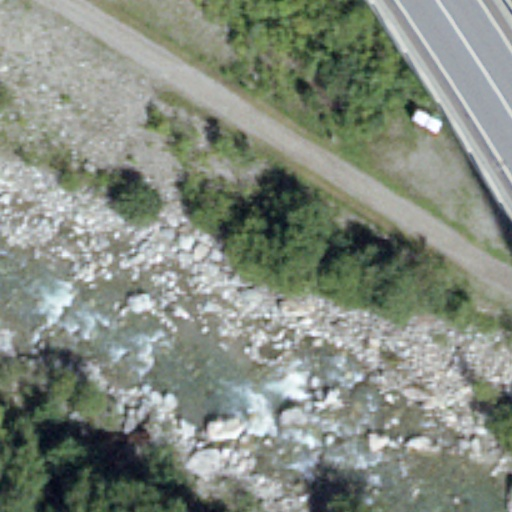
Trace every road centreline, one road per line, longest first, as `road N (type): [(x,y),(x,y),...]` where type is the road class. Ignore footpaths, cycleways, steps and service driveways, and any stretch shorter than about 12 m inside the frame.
road 1 (track): [(511,268),(432,230),(53,0)]
road 2 (primary): [(436,0),(511,118)]
